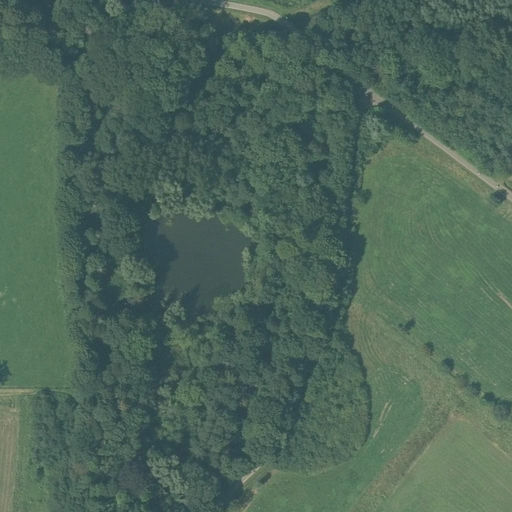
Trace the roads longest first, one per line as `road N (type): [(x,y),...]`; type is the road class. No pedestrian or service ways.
road 1 (unclassified): [(511,198),(279,20),(193,0)]
road 2 (track): [(321,339),(335,293),(355,126),(368,91)]
road 3 (track): [(212,511),(247,478),(321,339)]
